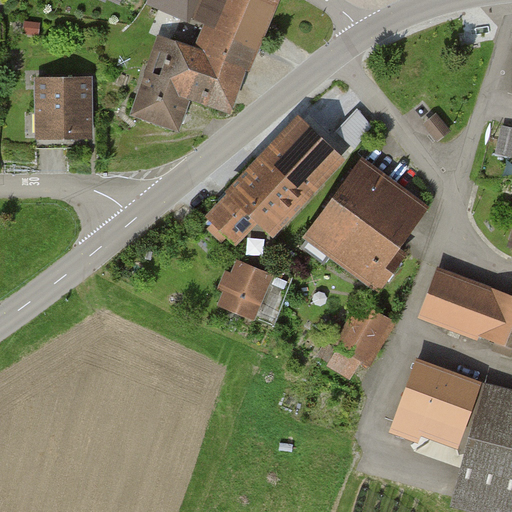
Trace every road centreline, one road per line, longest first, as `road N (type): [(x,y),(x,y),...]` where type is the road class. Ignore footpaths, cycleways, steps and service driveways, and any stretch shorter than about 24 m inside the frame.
road 1 (tertiary): [(364,35),(135,220)]
road 2 (tertiary): [(135,220),(0,323)]
road 3 (unclassified): [(135,220),(112,199),(80,187),(0,188)]
